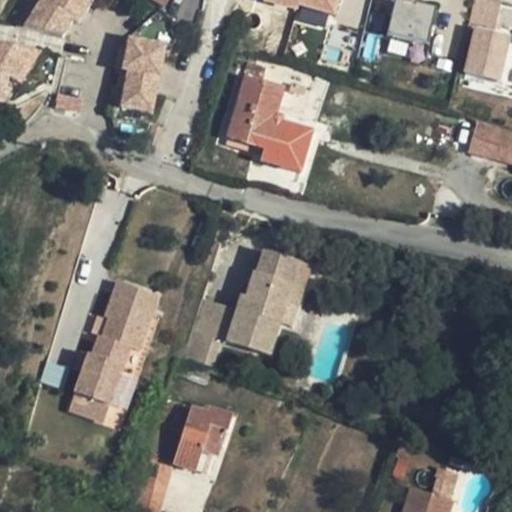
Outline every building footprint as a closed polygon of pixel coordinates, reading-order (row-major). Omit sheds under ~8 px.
[(64,36),(74,19),(46,2),(42,0),(40,0),(33,14),(27,11),(17,28),(64,36)] [(32,0),(27,11),(33,14),(40,0),(32,0)] [(47,0),(46,2),(79,22),(91,0),(47,0)] [(302,22),(320,27),(328,2),(321,0),(282,0),(272,35),(296,42),(298,36),(302,22)] [(408,0),(394,0),(386,35),(426,44),(435,6),(408,0)] [(511,34),(494,29),(501,2),(492,0),(477,0),(459,71),(499,81),(511,34)] [(316,42),(320,27),(302,22),(298,36),(316,42)] [(168,42),(131,35),(128,48),(125,66),(130,67),(162,74),(168,42)] [(34,51),(0,45),(0,74),(5,77),(10,80),(18,66),(24,69),(34,51)] [(123,66),(125,66),(128,48),(121,47),(118,65),(123,66)] [(16,83),(24,69),(18,66),(10,80),(16,83)] [(127,85),(130,67),(125,66),(123,66),(119,84),(127,85)] [(155,109),(162,74),(130,67),(127,85),(123,103),(155,109)] [(272,122),(275,123),(285,88),(245,76),(226,139),(263,150),(272,122)] [(511,132),(465,119),(457,149),(477,156),(478,150),(509,160),(506,168),(511,170),(511,132)] [(272,122),(263,150),(266,151),(275,123),(272,122)] [(271,357),(280,324),(286,305),(298,308),(310,270),(266,256),(260,274),(255,272),(247,298),(242,296),(237,310),(227,343),(271,357)] [(109,320),(105,332),(142,346),(159,298),(119,283),(106,319),(109,320)] [(227,343),(237,310),(204,299),(193,332),(220,340),(227,343)] [(292,328),(298,308),(286,305),(280,324),(292,328)] [(140,352),(142,346),(105,332),(103,338),(100,337),(93,356),(90,354),(76,394),(110,406),(131,349),(140,352)] [(212,369),(220,340),(193,332),(185,360),(212,369)] [(104,424),(110,406),(76,394),(69,412),(104,424)] [(166,402),(149,457),(173,464),(173,465),(196,473),(203,453),(220,458),(234,418),(208,409),(207,413),(191,408),(166,402)] [(149,457),(137,506),(149,511),(160,511),(173,465),(173,464),(149,457)] [(392,478),(400,480),(408,461),(400,458),(392,478)] [(432,495),(450,501),(458,476),(440,470),(432,495)] [(450,511),(453,502),(450,501),(432,495),(411,488),(403,511),(450,511)]
